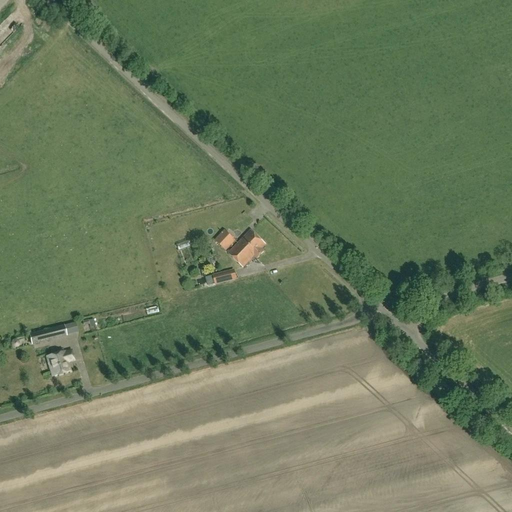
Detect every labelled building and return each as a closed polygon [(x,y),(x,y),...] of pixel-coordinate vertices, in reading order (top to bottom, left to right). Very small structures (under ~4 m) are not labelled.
[(26,9),(34,19),(39,15),(31,5),(26,9)] [(8,23),(17,32),(28,21),(19,12),(8,23)] [(226,251),(236,240),(225,230),(215,241),(226,251)] [(257,259),(265,251),(262,248),(265,244),(251,230),(228,254),(243,268),(254,256),(257,259)] [(215,284),(236,279),(233,270),(213,275),(215,284)] [(29,334),(32,345),(56,339),(67,336),(64,326),(64,325),(53,328),(29,334)] [(78,325),(69,326),(70,334),(79,333),(78,325)] [(64,352),(63,349),(58,351),(59,353),(52,355),(51,353),(48,354),(49,356),(47,357),(53,378),(71,373),(68,362),(71,361),(72,362),(75,361),(72,351),(65,353),(65,351),(64,352)]
